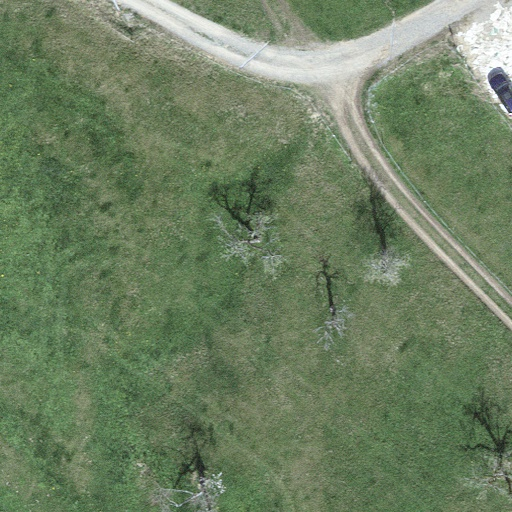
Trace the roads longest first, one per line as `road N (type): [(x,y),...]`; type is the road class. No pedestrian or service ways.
road 1 (track): [(281,0),(352,137),(404,210),(511,317)]
road 2 (track): [(475,0),(398,42),(317,59),(236,49),(132,0)]
